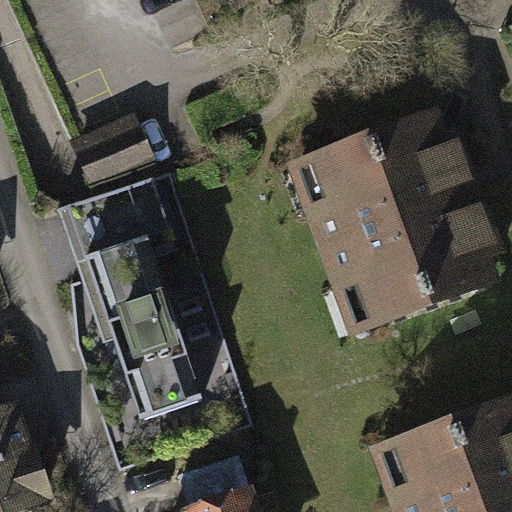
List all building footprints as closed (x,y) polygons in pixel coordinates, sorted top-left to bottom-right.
[(135,122),(78,146),(96,188),(153,164),(135,122)] [(289,170),(348,350),(484,306),(425,126),(289,170)] [(163,188),(62,223),(144,462),(246,427),(163,188)] [(13,390),(0,394),(0,511),(20,511),(52,501),(13,390)] [(374,458),(391,511),(511,511),(511,419),(510,413),(374,458)] [(262,511),(255,485),(164,509),(164,511),(262,511)]
